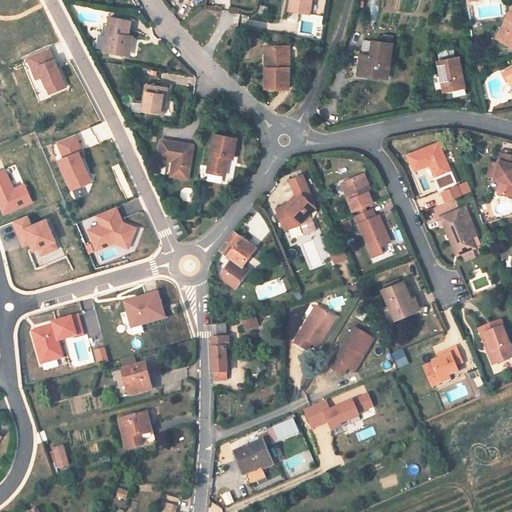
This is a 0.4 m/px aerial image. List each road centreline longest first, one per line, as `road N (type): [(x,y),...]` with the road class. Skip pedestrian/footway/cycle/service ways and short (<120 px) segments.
road 1 (residential): [(178,257),(53,0)]
road 2 (residential): [(198,511),(204,338),(194,276)]
road 3 (residential): [(0,309),(176,260)]
road 4 (residential): [(146,0),(171,38),(268,133)]
road 5 (residential): [(367,134),(440,287)]
road 6 (residential): [(511,133),(451,120),(367,134)]
road 7 (residential): [(196,255),(277,158)]
